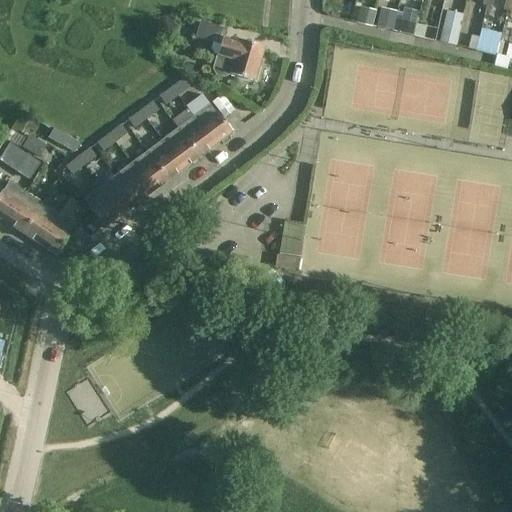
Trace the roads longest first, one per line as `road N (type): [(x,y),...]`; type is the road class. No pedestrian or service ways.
road 1 (residential): [(62,283),(280,115),(301,69),(305,0)]
road 2 (residential): [(14,511),(62,283)]
